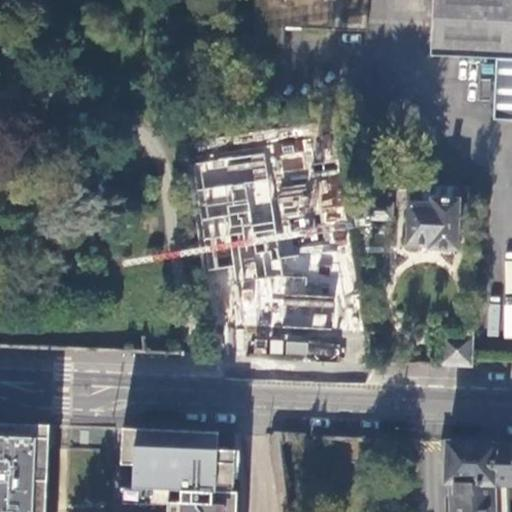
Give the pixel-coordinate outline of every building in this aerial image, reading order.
[(255,0),(252,43),(283,46),(285,27),(367,31),(367,0),(255,0)] [(511,0),(435,0),(431,60),(499,65),(496,126),(511,127),(511,0)] [(233,267),(241,325),(346,332),(347,308),(335,245),(325,246),(316,177),(338,174),(336,161),(314,164),(310,140),(220,154),(222,160),(198,164),(212,271),(233,267)] [(366,219),(391,220),(391,200),(367,199),(366,219)] [(428,248),(455,250),(458,201),(430,199),(430,204),(408,203),(405,245),(428,245),(428,248)] [(439,365),(472,366),(473,358),(473,351),(473,337),(441,335),(439,365)] [(44,511),(48,425),(0,423),(0,511),(44,511)] [(168,489),(167,511),(236,511),(237,492),(233,492),(235,450),(217,450),(218,432),(151,429),(122,428),(121,462),(133,463),(132,488),(168,489)] [(511,511),(511,443),(446,441),(445,482),(449,483),(450,511),(511,511)]
